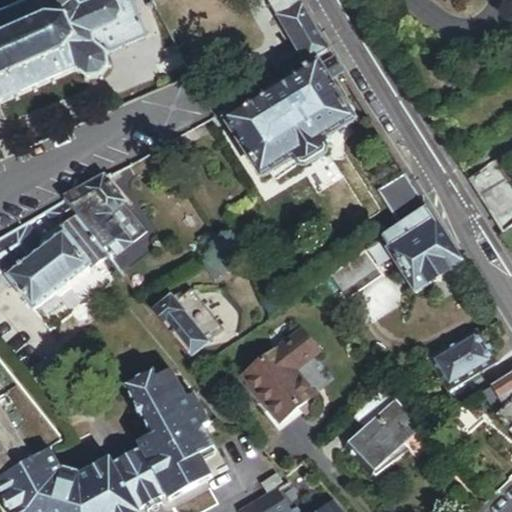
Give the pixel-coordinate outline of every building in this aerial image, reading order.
[(39,92),(38,88),(54,80),(56,84),(60,82),(58,78),(72,73),(80,80),(78,84),(82,85),(84,82),(98,83),(99,86),(105,83),(104,81),(111,73),(113,74),(115,70),(113,69),(114,53),(126,48),(128,50),(131,49),(130,46),(147,38),(149,41),(152,38),(151,36),(154,35),(152,31),(150,32),(140,11),(142,10),(140,6),(137,7),(134,0),(31,0),(24,3),(22,0),(18,2),(20,5),(4,12),(2,10),(0,10),(0,124),(4,123),(0,113),(0,105),(14,100),(15,102),(19,101),(17,98),(34,90),(36,93),(39,92)] [(311,63),(329,53),(298,0),(267,0),(281,23),(286,20),(311,63)] [(179,74),(188,69),(181,56),(158,67),(164,81),(179,74)] [(302,171),(308,172),(329,159),(330,151),(325,143),(356,124),(332,85),(345,77),(335,61),(322,69),(320,67),(231,123),(267,180),(296,162),(302,171)] [(182,80),(191,76),(188,69),(179,74),(182,80)] [(215,106),(221,103),(217,97),(211,99),(215,106)] [(471,182),(481,198),(505,180),(494,164),(471,182)] [(158,244),(104,181),(66,204),(108,253),(124,272),(158,244)] [(38,313),(108,253),(66,204),(49,214),(57,228),(38,240),(29,225),(0,243),(0,276),(12,269),(17,276),(8,281),(38,313)] [(420,295),(465,266),(430,210),(387,238),(393,248),(391,250),(420,295)] [(338,278),(345,289),(380,267),(369,249),(333,271),(338,278)] [(314,283),(319,289),(338,278),(333,271),(314,283)] [(187,281),(171,295),(203,333),(219,319),(187,281)] [(187,346),(203,333),(171,295),(167,289),(151,303),(187,346)] [(280,412),(314,389),(295,363),(320,346),(305,325),(247,364),(280,412)] [(477,334),(429,364),(449,396),(497,366),(477,334)] [(60,441),(0,364),(0,483),(48,452),(46,449),(60,441)] [(203,450),(217,442),(204,421),(212,417),(195,389),(187,394),(169,365),(155,374),(149,366),(120,383),(132,402),(138,399),(145,412),(139,415),(150,432),(153,438),(141,445),(137,440),(110,456),(114,463),(90,477),(81,475),(80,470),(64,466),(61,469),(48,452),(0,483),(0,493),(11,511),(137,511),(142,509),(141,508),(149,504),(162,495),(169,492),(183,484),(187,490),(202,481),(198,474),(212,466),(203,450)] [(503,410),(511,404),(511,380),(487,396),(500,414),(504,412),(503,410)] [(395,401),(384,389),(350,421),(362,434),(395,401)] [(139,415),(145,412),(138,399),(132,402),(139,415)] [(346,451),(377,482),(426,434),(395,401),(362,434),(346,451)] [(504,412),(506,414),(511,408),(511,404),(503,410),(504,412)] [(462,446),(482,426),(462,406),(442,425),(462,446)] [(511,408),(506,414),(503,418),(511,429),(511,408)] [(137,440),(141,445),(153,438),(150,432),(137,440)] [(81,475),(90,477),(114,463),(110,456),(81,475)] [(202,481),(216,472),(212,466),(198,474),(202,481)] [(276,484),(288,475),(281,466),(269,475),(276,484)] [(169,492),(173,498),(187,490),(183,484),(169,492)] [(249,511),(294,511),(295,511),(289,505),(300,497),(291,486),(281,494),(277,490),(249,511)] [(149,504),(153,510),(166,502),(162,495),(149,504)] [(346,511),(336,500),(321,511),(346,511)]
